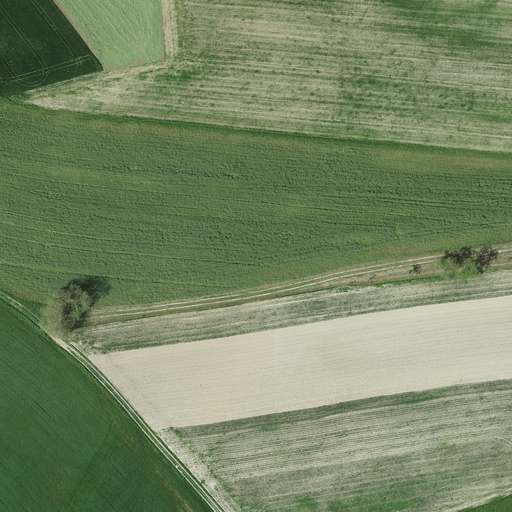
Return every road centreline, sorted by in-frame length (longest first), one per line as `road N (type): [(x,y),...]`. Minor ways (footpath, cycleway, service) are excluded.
road 1 (track): [(511,248),(242,299),(39,322)]
road 2 (track): [(219,511),(103,380),(0,296)]
